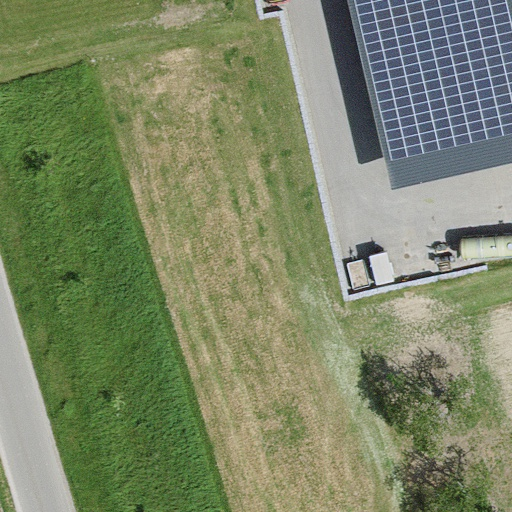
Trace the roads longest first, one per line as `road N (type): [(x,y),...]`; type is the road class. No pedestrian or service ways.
road 1 (unknown): [(328,0),(384,214),(402,234),(511,210)]
road 2 (unclassified): [(43,511),(0,359)]
